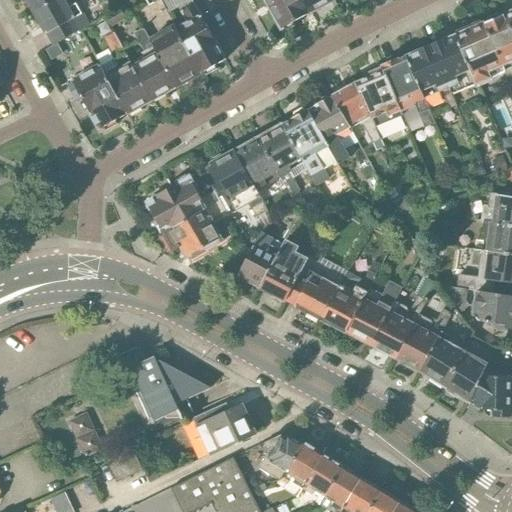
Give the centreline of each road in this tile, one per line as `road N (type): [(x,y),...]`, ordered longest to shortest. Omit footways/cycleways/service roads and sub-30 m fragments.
road 1 (tertiary): [(511,492),(385,406),(164,283),(126,270),(86,273)]
road 2 (tertiary): [(86,273),(370,432),(486,511)]
road 3 (residential): [(85,179),(262,80)]
road 4 (residential): [(262,80),(423,0)]
